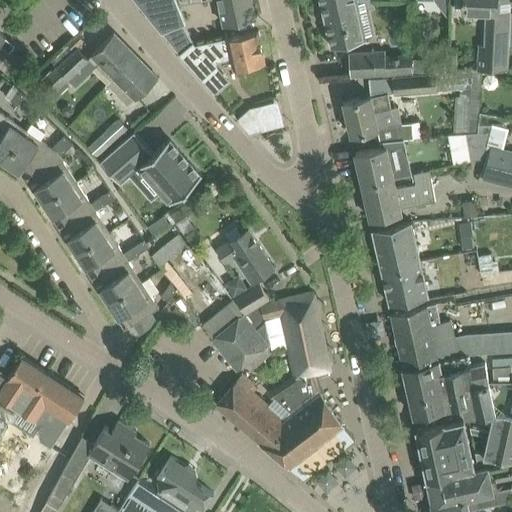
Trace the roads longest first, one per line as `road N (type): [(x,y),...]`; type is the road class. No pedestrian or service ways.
road 1 (tertiary): [(391,511),(329,230),(297,196)]
road 2 (tertiary): [(297,196),(267,174),(105,0)]
road 3 (residential): [(314,511),(193,416),(105,362)]
road 4 (residential): [(0,177),(104,334),(105,362)]
road 5 (residential): [(297,196),(315,157),(277,0)]
road 6 (residential): [(105,362),(0,295)]
